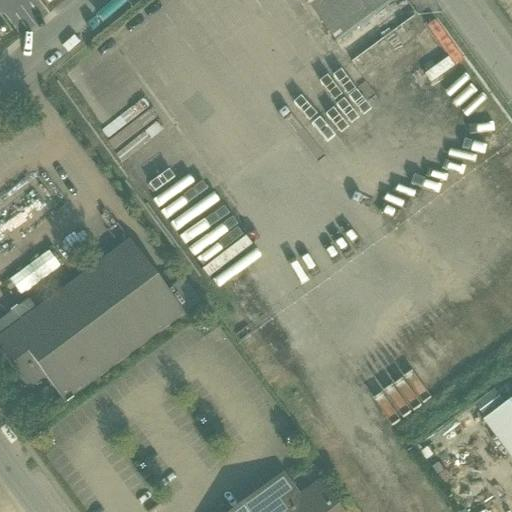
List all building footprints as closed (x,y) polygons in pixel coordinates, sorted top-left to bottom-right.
[(49,11),(60,0),(40,0),(39,1),(49,11)] [(395,0),(302,0),(335,44),(395,0)] [(418,64),(430,83),(464,62),(438,20),(413,35),(427,58),(418,64)] [(494,91),(487,81),(479,87),(486,96),(494,91)] [(33,312),(9,330),(44,378),(64,404),(184,315),(129,241),(33,312)] [(11,280),(23,296),(62,266),(51,250),(11,280)] [(0,314),(0,336),(9,330),(33,312),(23,298),(0,314)] [(44,378),(9,330),(0,336),(0,354),(27,391),(44,378)] [(511,399),(481,423),(511,465),(511,399)] [(298,499),(282,477),(234,511),(339,511),(318,484),(298,499)]
